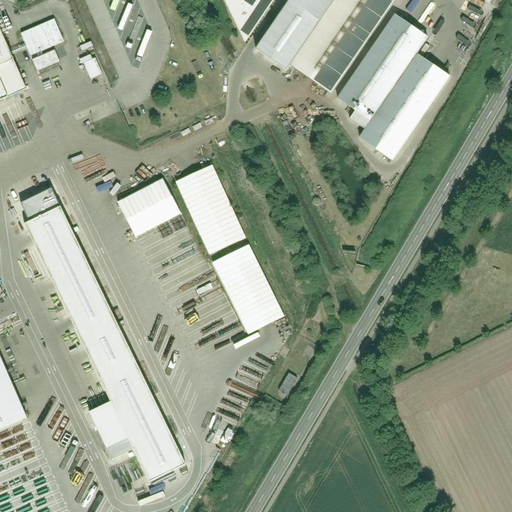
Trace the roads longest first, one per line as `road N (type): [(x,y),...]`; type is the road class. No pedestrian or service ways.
road 1 (secondary): [(251,511),(511,71)]
road 2 (unknown): [(236,119),(350,347)]
